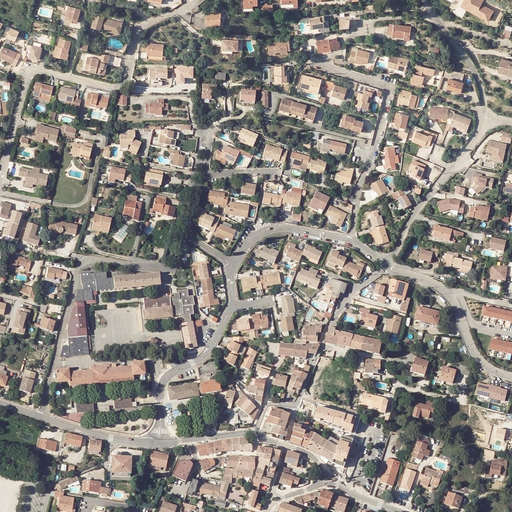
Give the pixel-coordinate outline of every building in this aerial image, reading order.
[(484,0),(483,0),(464,0),(461,6),(489,21),(495,11),(482,4),(484,0)] [(76,14),(79,3),(72,2),(71,6),(69,6),(66,15),(75,17),(76,14)] [(85,9),(83,5),(79,3),(76,14),(83,15),(85,9)] [(212,20),(219,20),(219,10),(213,10),(213,12),(205,11),(205,21),(212,21),(212,20)] [(119,26),(122,19),(122,18),(121,18),(108,14),(100,11),(96,22),(105,25),(106,21),(119,26)] [(310,25),(323,24),(322,14),(308,16),(310,25)] [(348,27),(349,18),(340,19),(341,28),(348,27)] [(118,30),(119,26),(106,21),(105,25),(118,30)] [(391,32),(396,33),(394,22),(388,21),(386,31),(391,32)] [(407,37),(410,25),(394,22),(396,33),(402,34),(401,36),(407,37)] [(11,26),(6,39),(15,43),(20,30),(11,26)] [(245,37),(245,31),(233,31),(233,37),(224,37),(225,47),(236,47),(241,47),(240,37),(245,37)] [(56,45),(54,53),(65,55),(66,50),(65,50),(68,38),(58,35),(56,43),(57,43),(57,46),(56,45)] [(87,36),(80,35),(78,44),(84,46),(87,36)] [(277,47),(281,47),(289,46),(289,42),(292,42),(291,36),(270,39),(271,49),(277,49),(277,47)] [(319,51),(339,48),(338,41),(338,37),(317,40),(319,51)] [(161,54),(162,42),(147,40),(146,44),(146,48),(146,52),(161,54)] [(29,44),(28,57),(41,58),(43,45),(29,44)] [(16,64),(21,52),(4,45),(0,53),(0,54),(13,60),(12,62),(16,64)] [(104,59),(106,51),(97,49),(96,52),(95,56),(84,53),(81,63),(86,65),(85,67),(96,70),(97,65),(100,65),(101,61),(100,60),(100,58),(102,58),(104,59)] [(350,61),(355,62),(355,59),(363,61),(369,62),(370,51),(358,49),(358,52),(352,51),(350,61)] [(394,62),(393,66),(403,69),(407,57),(388,52),(386,60),(394,62)] [(411,70),(409,78),(416,80),(415,82),(419,83),(422,74),(419,72),(420,70),(431,73),(434,62),(417,57),(413,71),(411,70)] [(498,73),(511,76),(511,62),(502,60),(498,73)] [(444,63),(441,71),(450,74),(447,83),(454,85),(454,84),(461,87),(464,80),(457,76),(455,73),(452,70),(451,65),(444,63)] [(286,72),(283,72),(283,68),(283,64),(273,64),(273,72),(276,73),(276,80),(285,80),(286,72)] [(457,76),(464,80),(464,79),(462,78),(463,75),(458,72),(457,70),(455,66),(451,65),(452,70),(455,73),(457,76)] [(165,69),(147,68),(146,79),(153,79),(153,78),(159,78),(164,79),(165,69)] [(298,85),(305,87),(317,90),(320,77),(302,72),(298,85)] [(337,95),(339,84),(334,82),(334,81),(324,78),(322,85),(332,88),(330,93),(337,95)] [(66,88),(64,87),(64,85),(59,84),(56,96),(71,100),(72,96),(75,97),(77,89),(66,86),(66,88)] [(203,84),(203,99),(213,99),(213,84),(203,84)] [(346,86),(339,84),(337,95),(342,96),(346,86)] [(48,98),(50,88),(41,86),(41,88),(39,87),(39,86),(33,85),(30,97),(38,99),(38,98),(42,99),(43,97),(48,98)] [(244,98),(253,99),(254,88),(239,87),(239,96),(244,97),(244,98)] [(355,103),(366,107),(368,101),(365,100),(367,94),(370,95),(371,90),(363,88),(362,91),(357,90),(355,97),(357,97),(355,103)] [(90,101),(100,104),(106,105),(107,96),(102,95),(102,93),(97,92),(96,93),(92,92),(92,91),(87,89),(85,102),(89,103),(90,101)] [(398,89),(395,99),(406,102),(412,104),(415,93),(409,91),(406,90),(405,91),(398,89)] [(128,102),(129,93),(118,92),(118,102),(128,102)] [(297,103),(290,101),(290,100),(280,97),(278,106),(284,108),(284,110),(287,111),(288,109),(294,111),(302,113),(301,115),(305,116),(306,114),(312,116),(315,107),(304,104),(304,105),(297,103)] [(156,112),(163,112),(163,109),(163,106),(165,106),(165,98),(159,98),(159,101),(151,101),(151,102),(147,102),(147,111),(156,111),(156,112)] [(438,115),(438,113),(446,114),(446,106),(429,104),(428,114),(438,115)] [(393,116),(394,117),(404,121),(407,112),(395,109),(393,113),(393,116)] [(470,118),(453,110),(447,122),(452,124),(453,122),(465,128),(470,118)] [(342,121),(344,112),(342,112),(338,124),(349,128),(349,126),(350,125),(346,124),(347,123),(342,121)] [(353,115),(344,112),(342,121),(347,123),(346,124),(350,125),(349,126),(358,129),(363,130),(364,125),(360,124),(361,119),(352,116),(353,115)] [(403,125),(404,121),(394,117),(392,122),(397,124),(403,125)] [(455,128),(463,132),(465,128),(453,122),(452,124),(456,126),(455,128)] [(35,123),(33,130),(35,131),(34,137),(41,139),(42,136),(46,137),(45,138),(54,140),(57,129),(42,125),(42,124),(35,123)] [(245,139),(253,142),(257,133),(241,126),(237,135),(245,139)] [(132,147),(131,150),(135,151),(140,140),(132,137),(130,137),(130,134),(134,134),(134,128),(127,127),(127,133),(119,133),(119,145),(127,145),(127,141),(130,142),(128,146),(132,147)] [(170,129),(160,127),(158,141),(169,142),(170,129)] [(398,135),(407,138),(409,132),(400,129),(398,135)] [(426,134),(413,130),(410,139),(424,143),(424,142),(427,143),(430,133),(426,132),(426,134)] [(511,132),(503,132),(502,141),(511,142),(511,135),(511,132)] [(337,148),(341,149),(344,141),(321,135),(319,143),(318,147),(325,148),(325,145),(332,147),(331,149),(336,151),(337,148)] [(487,152),(492,154),(491,160),(504,163),(508,144),(489,140),(487,152)] [(82,141),(82,143),(73,141),(70,151),(77,152),(80,152),(79,155),(88,158),(91,143),(82,141)] [(220,154),(228,159),(233,162),(239,150),(225,143),(222,148),(224,149),(223,151),(221,150),(217,148),(213,155),(217,158),(218,157),(220,154)] [(280,151),(281,152),(282,147),(265,143),(262,154),(263,154),(267,155),(268,153),(275,155),(274,157),(279,158),(280,154),(279,154),(280,151)] [(178,152),(178,148),(168,146),(168,150),(171,151),(174,151),(172,157),(172,163),(182,165),(184,153),(178,152)] [(383,161),(381,161),(381,165),(389,163),(388,160),(392,159),(391,152),(393,152),(393,150),(383,147),(384,152),(384,153),(382,154),(383,161)] [(303,162),(306,163),(308,155),(291,151),(290,156),(294,157),(292,162),(299,165),(300,163),(300,162),(303,162)] [(308,155),(306,163),(306,166),(309,167),(316,169),(317,165),(320,166),(324,167),(327,158),(316,155),(316,157),(308,155)] [(427,164),(420,161),(415,167),(415,169),(413,175),(421,178),(422,175),(423,171),(426,172),(427,168),(425,168),(427,164)] [(337,166),(334,176),(342,178),(349,180),(353,167),(346,165),(345,169),(337,166)] [(116,182),(116,180),(125,180),(126,168),(111,166),(109,181),(116,182)] [(44,185),(46,174),(38,172),(33,172),(33,169),(19,167),(17,174),(25,176),(24,181),(32,183),(33,180),(35,181),(35,183),(44,185)] [(144,180),(147,180),(159,183),(161,183),(163,174),(146,170),(144,180)] [(464,170),(463,177),(467,178),(466,182),(463,185),(469,190),(475,184),(482,185),(484,176),(472,173),(473,171),(464,170)] [(382,176),(371,182),(375,189),(378,194),(389,188),(382,176)] [(242,181),(240,191),(253,194),(255,184),(242,181)] [(405,192),(404,193),(401,186),(393,191),(397,197),(402,207),(410,202),(405,192)] [(225,205),(227,199),(227,197),(223,197),(224,194),(225,190),(209,187),(207,198),(214,199),(223,201),(222,203),(222,204),(225,205)] [(317,209),(318,205),(322,207),(329,195),(315,188),(308,204),(317,209)] [(285,191),(282,190),(281,192),(280,200),(283,200),(283,202),(282,206),(288,208),(289,204),(290,202),(297,203),(300,191),(285,189),(285,191)] [(280,203),(280,200),(281,192),(264,190),(262,200),(269,201),(270,199),(276,200),(276,202),(280,203)] [(162,211),(162,214),(173,216),(175,206),(165,204),(166,199),(156,197),(154,209),(162,211)] [(138,219),(143,201),(127,198),(123,216),(136,219),(138,219)] [(246,214),(248,203),(230,200),(228,210),(228,212),(233,213),(246,214)] [(344,213),(346,209),(329,201),(324,212),(328,214),(329,212),(333,214),(331,219),(339,223),(343,215),(341,214),(342,212),(344,213)] [(13,205),(1,202),(0,206),(1,207),(0,212),(0,217),(10,220),(10,222),(18,224),(20,213),(12,210),(13,205)] [(469,216),(470,213),(484,216),(486,207),(472,204),(471,207),(467,205),(465,215),(469,216)] [(0,219),(10,222),(10,220),(0,217),(0,212),(1,207),(0,206),(0,219)] [(213,230),(217,220),(218,218),(202,211),(198,220),(210,225),(209,228),(213,230)] [(113,215),(97,213),(94,224),(103,226),(102,228),(110,230),(113,215)] [(374,226),(383,224),(381,215),(372,218),(374,226)] [(25,236),(24,239),(38,243),(40,238),(41,235),(35,233),(38,223),(28,220),(24,235),(25,236)] [(59,221),(48,225),(52,234),(58,231),(61,232),(63,231),(76,233),(78,224),(62,220),(61,222),(59,221)] [(210,225),(198,220),(197,223),(209,228),(210,225)] [(235,228),(217,220),(213,230),(217,232),(225,235),(231,238),(235,228)] [(388,242),(383,224),(374,226),(377,239),(379,244),(388,242)] [(432,230),(434,230),(432,236),(453,242),(455,235),(462,236),(463,231),(434,224),(432,230)] [(494,246),(494,248),(502,250),(504,239),(490,236),(488,244),(494,246)] [(301,257),(302,253),(303,250),(295,246),(296,243),(289,240),(287,244),(290,245),(288,251),(287,255),(292,257),(299,260),(301,257)] [(306,244),(303,250),(302,253),(318,259),(322,250),(315,247),(306,244)] [(430,254),(430,252),(432,253),(437,254),(439,247),(431,244),(430,249),(420,247),(418,256),(430,260),(431,255),(430,254)] [(260,255),(275,261),(278,252),(271,248),(263,246),(262,249),(259,248),(255,255),(259,256),(260,255)] [(328,260),(343,266),(345,259),(346,256),(338,253),(332,251),(328,260)] [(26,264),(26,265),(30,267),(33,257),(11,252),(8,263),(17,265),(18,262),(26,264)] [(452,261),(461,264),(460,268),(460,269),(469,272),(472,261),(451,255),(452,254),(447,252),(444,263),(451,265),(452,261)] [(208,259),(206,259),(199,260),(193,261),(191,261),(192,264),(197,263),(206,262),(206,268),(210,267),(209,260),(208,259)] [(345,259),(343,266),(341,268),(356,274),(358,271),(360,265),(363,266),(364,262),(357,259),(356,263),(345,259)] [(511,264),(511,265),(511,260),(511,259),(507,259),(506,264),(491,262),(489,275),(504,278),(505,270),(511,271),(510,275),(511,275),(511,264)] [(200,277),(210,276),(211,276),(210,271),(207,271),(206,268),(206,262),(197,263),(200,277)] [(49,264),(47,274),(55,276),(56,274),(61,275),(63,267),(49,264)] [(313,273),(316,274),(318,271),(310,268),(308,272),(307,271),(307,270),(302,268),(298,278),(308,283),(309,282),(318,285),(320,280),(312,276),(313,273)] [(62,345),(59,354),(67,354),(88,352),(87,349),(83,299),(92,299),(92,290),(97,289),(97,288),(95,277),(107,276),(106,269),(80,271),(81,282),(82,282),(83,287),(77,288),(74,299),(75,306),(72,306),(66,328),(67,344),(62,345)] [(95,277),(97,288),(160,281),(159,270),(107,276),(95,277)] [(279,270),(260,273),(261,279),(262,284),(265,284),(272,283),(281,281),(279,270)] [(262,286),(262,284),(261,279),(257,280),(256,274),(241,277),(243,288),(251,286),(258,285),(258,287),(262,286)] [(200,277),(203,293),(213,292),(210,276),(200,277)] [(320,292),(318,298),(328,301),(337,278),(333,277),(331,283),(328,282),(326,286),(327,286),(324,294),(320,292)] [(340,290),(343,291),(347,282),(337,278),(328,301),(333,303),(336,296),(337,296),(339,292),(340,290)] [(401,295),(407,297),(410,285),(392,279),(391,284),(394,285),(393,287),(392,287),(390,292),(395,293),(394,295),(400,297),(401,295)] [(26,292),(31,294),(33,286),(33,284),(27,283),(27,285),(21,284),(20,289),(26,290),(26,292)] [(142,296),(144,316),(181,312),(183,321),(190,320),(188,312),(190,312),(191,311),(190,302),(191,302),(190,292),(186,293),(185,286),(177,287),(176,287),(175,287),(175,290),(168,291),(168,293),(165,293),(164,291),(158,291),(158,294),(142,296)] [(96,302),(95,294),(97,293),(97,289),(92,290),(92,299),(83,299),(87,349),(90,348),(86,303),(96,302)] [(214,297),(213,292),(203,293),(202,294),(204,305),(214,303),(213,297),(214,297)] [(389,295),(405,300),(407,297),(401,295),(400,297),(394,295),(395,293),(390,292),(389,295)] [(281,305),(283,311),(290,310),(294,309),(292,297),(288,298),(287,294),(281,295),(281,299),(283,305),(281,305)] [(402,311),(407,313),(411,302),(405,300),(402,311)] [(25,311),(28,312),(29,307),(18,304),(17,309),(13,324),(12,323),(11,328),(23,331),(24,327),(21,326),(22,322),(24,315),(25,311)] [(368,311),(369,307),(361,305),(359,309),(362,310),(359,318),(364,320),(374,323),(377,314),(368,311)] [(482,316),(511,321),(511,310),(484,305),(482,316)] [(433,325),(437,326),(441,313),(419,306),(415,319),(420,321),(420,320),(433,324),(433,325)] [(328,317),(328,316),(329,317),(333,312),(326,307),(323,314),(328,317)] [(284,316),(280,316),(282,324),(283,330),(293,328),(291,314),(290,310),(283,311),(284,316)] [(259,311),(252,313),(253,318),(254,321),(254,323),(268,320),(267,313),(260,314),(259,311)] [(49,313),(44,312),(43,316),(42,320),(39,326),(51,329),(55,319),(48,317),(49,313)] [(392,313),(391,317),(389,317),(387,322),(385,329),(396,333),(401,316),(392,313)] [(255,329),(254,323),(254,321),(250,322),(249,319),(249,316),(237,318),(239,329),(243,328),(248,327),(249,329),(249,330),(255,329)] [(191,320),(190,319),(190,320),(183,321),(179,321),(183,346),(195,344),(193,330),(196,330),(195,324),(201,324),(200,319),(191,320)] [(315,330),(317,330),(321,330),(321,326),(320,325),(320,323),(304,323),(304,327),(302,327),(302,338),(317,338),(317,334),(315,334),(315,330)] [(324,340),(336,341),(340,329),(335,328),(335,326),(331,324),(328,331),(327,330),(324,340)] [(353,332),(340,329),(336,341),(350,344),(353,332)] [(364,335),(353,332),(350,344),(362,347),(364,335)] [(376,337),(364,335),(362,347),(373,349),(376,337)] [(157,339),(151,336),(148,341),(154,345),(157,339)] [(382,338),(376,337),(373,349),(379,351),(382,338)] [(511,342),(493,338),(490,349),(511,354),(511,342)] [(230,347),(238,351),(242,344),(240,343),(233,340),(232,342),(229,347),(230,347)] [(278,352),(293,354),(296,343),(279,341),(278,344),(279,344),(278,352)] [(296,342),(296,343),(293,354),(300,355),(300,353),(303,344),(299,343),(299,341),(296,341),(296,342)] [(303,344),(300,353),(300,355),(306,356),(307,350),(316,351),(319,341),(306,342),(306,344),(303,344)] [(231,352),(228,357),(227,360),(234,363),(240,352),(238,351),(230,347),(229,351),(231,352)] [(248,367),(255,352),(248,347),(241,364),(248,367)] [(428,361),(415,357),(411,369),(424,373),(428,361)] [(131,363),(116,365),(116,362),(90,364),(90,368),(69,370),(68,367),(56,368),(57,380),(58,380),(69,379),(69,384),(132,377),(133,376),(133,372),(144,371),(145,370),(144,359),(131,360),(131,363)] [(369,367),(373,367),(373,359),(365,359),(365,363),(364,370),(369,370),(369,367)] [(302,370),(307,372),(310,364),(305,362),(303,366),(302,370)] [(469,367),(459,363),(457,371),(469,375),(469,367)] [(31,375),(34,368),(26,365),(19,388),(24,390),(24,388),(30,389),(34,376),(31,375)] [(447,378),(447,380),(452,381),(456,369),(443,365),(439,376),(447,378)] [(291,373),(296,375),(304,378),(304,379),(307,372),(302,370),(296,368),(293,368),(292,370),(291,373)] [(218,392),(222,391),(221,385),(218,373),(214,374),(213,372),(211,372),(211,374),(207,375),(207,373),(204,374),(204,376),(200,377),(201,381),(201,384),(203,392),(203,394),(207,394),(218,393),(218,392)] [(223,384),(229,386),(229,383),(230,381),(231,377),(228,375),(223,373),(222,377),(225,378),(223,384)] [(287,375),(276,373),(275,375),(273,382),(285,384),(287,375)] [(287,386),(291,387),(296,375),(291,373),(287,386)] [(300,387),(304,378),(296,375),(291,387),(292,387),(292,388),(295,389),(296,385),(300,387)] [(246,383),(249,384),(254,385),(255,377),(250,376),(248,379),(246,383)] [(256,385),(264,387),(265,379),(259,377),(255,377),(254,385),(256,385)] [(479,382),(476,394),(506,400),(509,388),(479,382)] [(192,393),(194,396),(199,395),(199,393),(197,385),(197,384),(191,385),(191,390),(192,393)] [(256,385),(254,385),(249,384),(248,389),(248,391),(255,393),(256,385)] [(191,390),(191,385),(170,389),(170,390),(172,400),(194,396),(192,393),(191,390)] [(254,397),(260,403),(261,404),(264,387),(256,385),(255,393),(254,397)] [(228,389),(227,391),(223,405),(228,406),(230,402),(232,403),(236,391),(228,389)] [(384,395),(363,390),(361,398),(373,401),(372,403),(381,405),(384,395)] [(236,405),(254,419),(259,410),(245,394),(243,392),(241,394),(243,397),(242,399),(240,398),(236,403),(237,404),(236,405)] [(114,406),(130,405),(130,401),(130,397),(114,399),(114,406)] [(76,406),(77,410),(93,408),(92,401),(76,403),(76,406)] [(418,402),(414,416),(421,418),(422,416),(430,418),(432,412),(435,413),(438,403),(429,401),(428,405),(418,402)] [(279,420),(279,418),(281,418),(284,410),(270,407),(267,416),(279,420)] [(284,410),(281,418),(287,420),(290,412),(284,410)] [(328,426),(353,431),(356,416),(331,411),(328,426)] [(267,421),(273,424),(277,425),(279,420),(267,416),(266,419),(267,420),(267,421)] [(279,418),(279,420),(277,425),(281,427),(280,430),(286,432),(289,423),(287,422),(287,420),(281,418),(279,418)] [(265,425),(272,427),(273,424),(267,421),(267,420),(266,419),(262,429),(264,430),(265,425)] [(367,431),(369,425),(362,423),(360,430),(367,431)] [(409,434),(411,429),(393,423),(391,429),(391,430),(400,433),(400,431),(409,434)] [(273,424),(272,427),(271,432),(272,432),(286,436),(287,432),(286,432),(280,430),(281,427),(277,425),(273,424)] [(302,425),(296,424),(294,431),(305,435),(307,431),(302,429),(303,426),(302,425)] [(498,428),(496,438),(508,441),(511,430),(498,428)] [(302,446),(308,448),(315,434),(316,433),(307,430),(307,431),(305,435),(302,446)] [(305,435),(294,431),(290,442),(302,446),(305,435)] [(85,437),(66,433),(64,442),(82,447),(85,437)] [(324,439),(315,434),(308,448),(317,454),(324,439)] [(329,435),(328,441),(322,456),(334,463),(339,448),(337,447),(339,443),(329,435)] [(418,451),(420,452),(423,453),(428,455),(430,449),(426,447),(429,438),(419,435),(414,450),(418,451)] [(58,442),(41,439),(39,448),(55,452),(57,443),(58,443),(58,442)] [(90,439),(89,449),(100,451),(102,441),(90,439)] [(317,454),(322,456),(328,441),(324,439),(317,454)] [(213,442),(214,452),(222,450),(221,440),(219,440),(213,442)] [(200,455),(214,452),(213,442),(196,445),(200,455)] [(267,444),(266,448),(263,458),(270,460),(271,453),(273,446),(273,445),(267,444)] [(259,487),(261,482),(265,470),(266,470),(274,474),(280,455),(271,453),(270,460),(263,458),(266,448),(258,446),(256,453),(257,453),(257,455),(260,456),(258,462),(259,462),(256,474),(257,474),(253,485),(259,487)] [(271,453),(280,455),(280,450),(278,449),(279,447),(273,446),(271,453)] [(485,457),(494,459),(496,453),(486,450),(485,457)] [(170,454),(159,452),(153,451),(151,464),(168,468),(170,454)] [(302,467),(304,459),(304,458),(300,458),(300,456),(300,455),(292,452),(288,451),(285,462),(292,463),(291,466),(298,467),(298,466),(302,467)] [(112,476),(131,476),(131,466),(133,466),(134,465),(134,464),(134,463),(133,463),(132,463),(132,456),(122,455),(122,454),(121,453),(120,452),(119,452),(118,452),(117,453),(116,454),(116,455),(112,455),(112,464),(110,464),(109,469),(112,469),(112,476)] [(233,453),(232,454),(229,454),(228,458),(226,464),(226,465),(238,465),(241,455),(240,455),(240,453),(233,453)] [(237,466),(245,467),(249,455),(241,455),(238,465),(237,466)] [(254,455),(249,455),(245,467),(253,468),(255,466),(254,455)] [(220,468),(222,464),(224,457),(217,457),(217,459),(214,460),(215,462),(215,467),(220,468)] [(215,467),(215,462),(214,460),(213,458),(207,458),(199,462),(206,474),(216,468),(215,467)] [(387,462),(381,481),(393,485),(399,466),(398,466),(400,461),(390,458),(389,463),(387,462)] [(501,475),(502,470),(507,471),(508,462),(493,460),(492,469),(487,468),(486,477),(492,478),(493,474),(501,475)] [(185,481),(192,465),(192,463),(190,461),(178,462),(172,475),(185,481)] [(65,466),(65,463),(56,462),(55,470),(64,472),(65,469),(66,466),(65,466)] [(253,468),(245,467),(237,466),(233,466),(232,469),(225,469),(225,472),(232,473),(233,473),(251,474),(253,468)] [(400,487),(410,491),(417,471),(407,468),(400,487)] [(443,485),(447,476),(445,475),(442,474),(441,477),(436,475),(437,472),(427,469),(424,475),(421,474),(419,480),(423,482),(422,485),(429,487),(430,484),(431,482),(434,484),(433,485),(439,487),(439,485),(442,486),(443,485)] [(266,470),(265,470),(261,482),(270,485),(274,474),(266,470)] [(230,481),(232,481),(233,473),(232,473),(232,475),(224,474),(223,479),(230,481)] [(285,485),(289,475),(283,474),(280,483),(285,485)] [(299,485),(301,480),(289,475),(285,485),(293,487),(293,486),(294,486),(295,484),(299,485)] [(218,495),(220,489),(221,485),(206,481),(205,482),(192,479),(190,489),(203,492),(203,491),(211,492),(218,495)] [(223,479),(221,485),(220,489),(227,491),(230,481),(223,479)] [(102,492),(103,489),(102,488),(100,488),(101,483),(84,480),(83,491),(99,494),(99,493),(101,493),(102,492)] [(379,485),(392,489),(393,485),(381,481),(379,485)] [(251,505),(251,507),(253,508),(254,503),(258,491),(253,489),(249,504),(251,505)] [(320,504),(330,508),(336,494),(324,490),(315,492),(293,499),(297,503),(301,504),(301,503),(316,499),(321,501),(320,504)] [(460,510),(464,498),(450,493),(446,505),(460,510)] [(336,494),(330,508),(339,511),(340,510),(343,511),(346,511),(351,500),(336,494)] [(60,498),(58,509),(70,511),(72,511),(74,504),(74,499),(64,497),(60,497),(60,498)] [(227,500),(219,498),(217,504),(225,506),(227,500)] [(179,511),(175,510),(177,505),(164,500),(161,510),(166,511),(179,511)] [(300,510),(301,508),(298,507),(298,509),(290,506),(290,505),(292,501),(287,501),(286,505),(284,504),(280,511),(302,511),(303,511),(300,510)]
